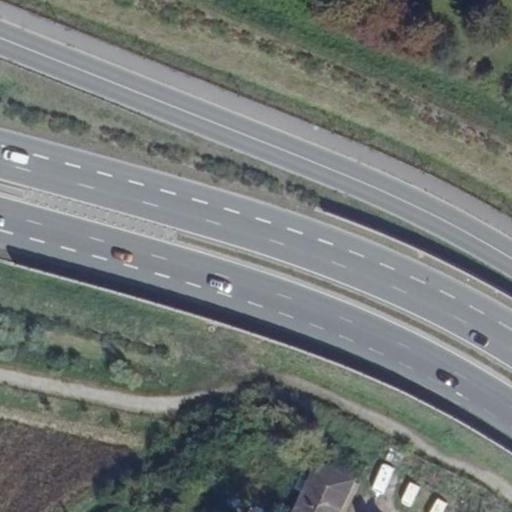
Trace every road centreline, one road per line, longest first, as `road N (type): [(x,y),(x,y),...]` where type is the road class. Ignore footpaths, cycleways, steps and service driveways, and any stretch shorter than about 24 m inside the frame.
road 1 (tertiary): [(0,38),(411,204),(511,259)]
road 2 (primary): [(511,324),(361,248),(0,138)]
road 3 (primary): [(511,350),(353,271),(0,164)]
road 4 (primary): [(253,291),(403,349),(511,412)]
road 5 (primary): [(0,216),(253,291)]
road 6 (primary): [(0,237),(161,281),(253,291)]
